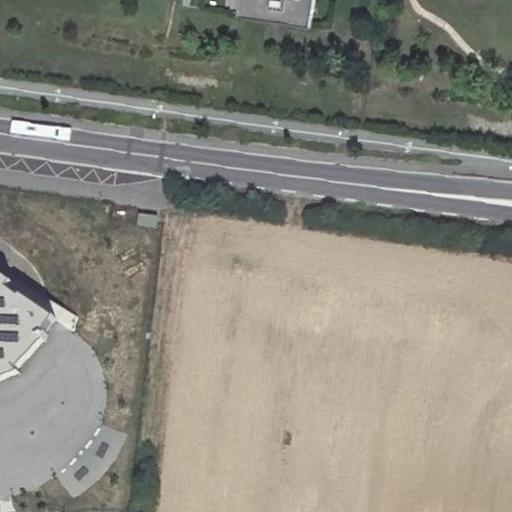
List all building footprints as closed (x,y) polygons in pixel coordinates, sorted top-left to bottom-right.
[(241,0),(241,4),(261,8),(260,16),(291,21),(293,12),(313,16),(315,0),(241,0)] [(138,225),(156,228),(158,217),(139,214),(138,225)] [(0,378),(18,370),(16,367),(43,337),(47,341),(48,334),(46,333),(56,318),(23,295),(21,297),(9,289),(13,283),(0,273),(0,378)] [(19,371),(47,341),(43,337),(16,367),(18,370),(19,371)] [(19,371),(18,370),(0,378),(0,383),(21,374),(19,371)]
